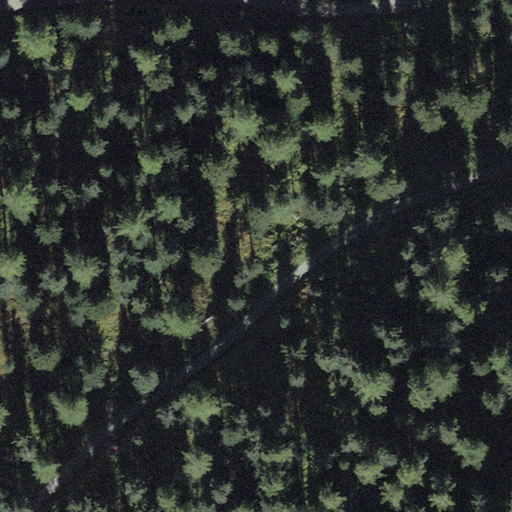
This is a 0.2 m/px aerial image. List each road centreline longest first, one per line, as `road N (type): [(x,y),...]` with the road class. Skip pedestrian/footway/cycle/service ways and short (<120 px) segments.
road 1 (track): [(27,511),(92,445),(327,252),(388,211),(511,159)]
road 2 (track): [(242,0),(355,9),(425,0)]
